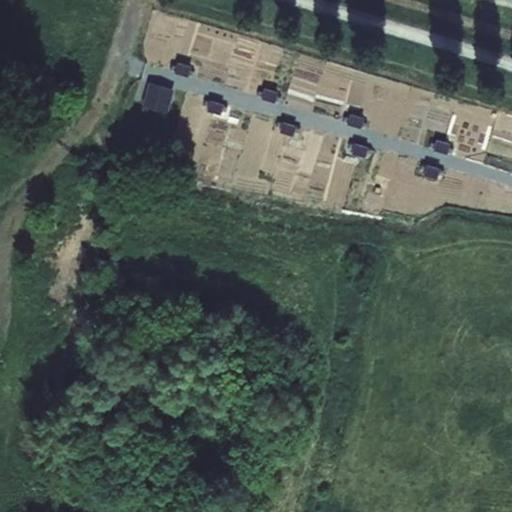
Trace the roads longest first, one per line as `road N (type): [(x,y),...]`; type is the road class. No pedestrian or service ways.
road 1 (track): [(139,0),(116,80),(20,217),(0,277)]
road 2 (track): [(302,0),(511,62)]
